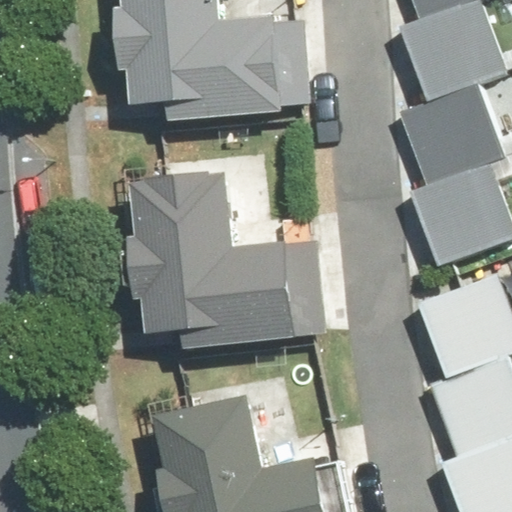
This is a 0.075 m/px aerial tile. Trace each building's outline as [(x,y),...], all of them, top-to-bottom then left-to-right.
[(141,0),(141,8),(134,8),(134,80),(148,80),(148,107),(185,107),(185,123),(313,123),(313,17),(254,17),(253,0),(141,0)] [(510,65),(486,0),(452,0),(425,10),(405,18),(433,94),(485,75),(510,65)] [(420,0),(425,10),(452,0),(420,0)] [(510,144),(485,75),(433,94),(406,104),(432,173),(492,151),(510,144)] [(511,229),(511,203),(492,151),(432,173),(417,178),(445,254),(511,229)] [(245,177),(146,178),(147,339),(308,339),(308,251),(245,251),(245,177)] [(429,293),(457,368),(511,347),(511,288),(504,265),(429,293)] [(442,373),(468,446),(511,430),(511,347),(457,368),(442,373)] [(268,400),(168,415),(183,511),(345,511),(338,462),(279,471),(268,400)] [(453,452),(475,511),(511,511),(511,430),(468,446),(453,452)]
